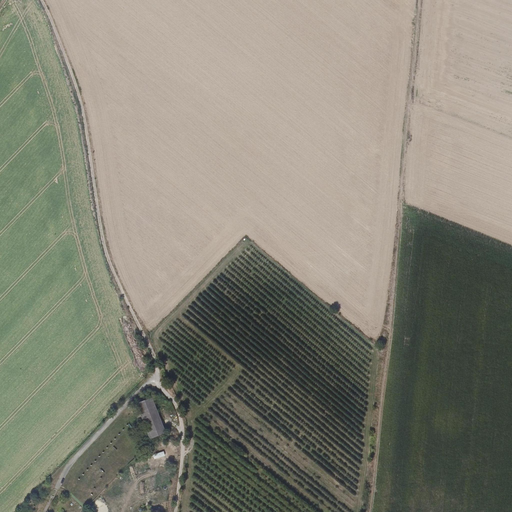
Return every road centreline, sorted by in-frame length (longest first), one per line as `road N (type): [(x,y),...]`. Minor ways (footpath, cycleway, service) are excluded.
road 1 (track): [(368,511),(419,0)]
road 2 (track): [(41,0),(76,87),(110,264),(158,376)]
road 3 (track): [(158,376),(66,468),(45,511)]
road 4 (track): [(158,376),(180,415),(175,511)]
